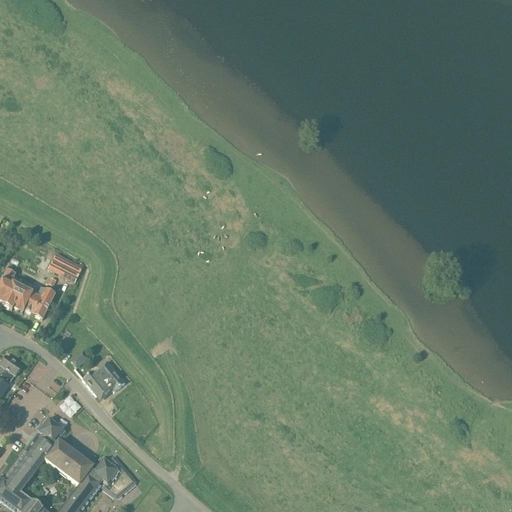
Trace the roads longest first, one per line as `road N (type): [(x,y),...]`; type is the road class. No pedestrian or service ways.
road 1 (unclassified): [(186,497),(57,364),(0,330)]
road 2 (track): [(164,357),(180,405),(172,483)]
